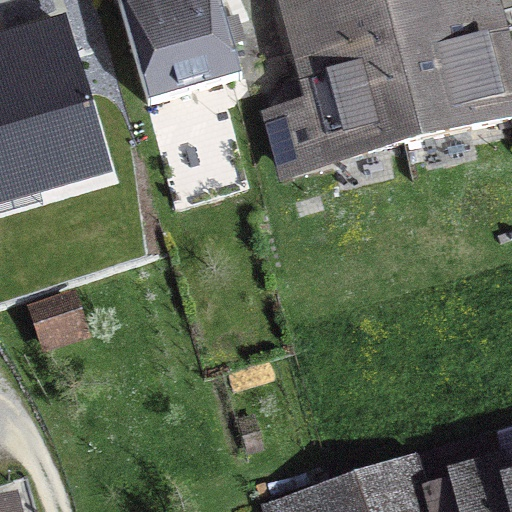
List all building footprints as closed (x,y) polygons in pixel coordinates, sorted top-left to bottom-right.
[(218,0),(116,0),(148,106),(241,79),(218,0)] [(287,172),(511,120),(511,100),(486,0),(287,0),(312,90),(289,95),(294,115),(273,120),(287,172)] [(199,154),(170,162),(181,201),(210,193),(199,154)] [(4,250),(23,297),(58,283),(39,236),(4,250)] [(511,511),(511,431),(266,506),(267,511),(511,511)]
